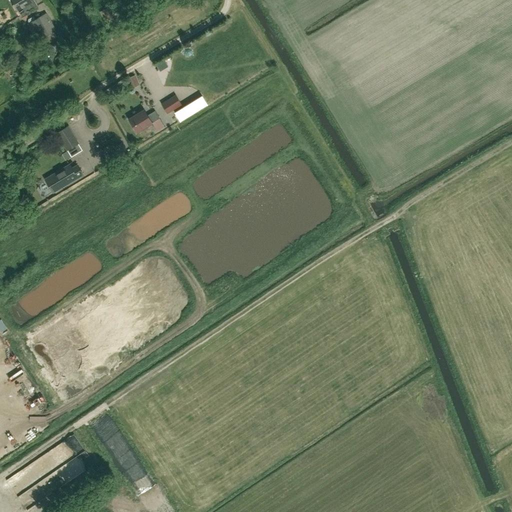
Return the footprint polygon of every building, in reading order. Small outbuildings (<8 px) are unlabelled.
[(11,0),(17,10),(18,10),(22,17),(30,13),(28,11),(38,5),(35,0),(34,0),(11,0)] [(50,34),(56,31),(46,13),(30,23),(29,24),(33,32),(34,31),(40,40),(43,38),(46,43),(53,39),(50,34)] [(0,44),(14,44),(14,35),(0,36),(0,44)] [(167,113),(182,104),(176,95),(161,104),(167,113)] [(181,121),(204,109),(200,100),(177,113),(181,121)] [(148,115),(145,109),(129,119),(138,132),(152,123),(154,126),(161,122),(159,118),(160,118),(155,111),(148,115)] [(72,157),(83,150),(68,126),(57,133),(72,157)] [(73,168),(70,164),(46,179),(53,192),(84,174),(78,165),(73,168)] [(6,319),(0,322),(0,342),(15,333),(6,319)]
